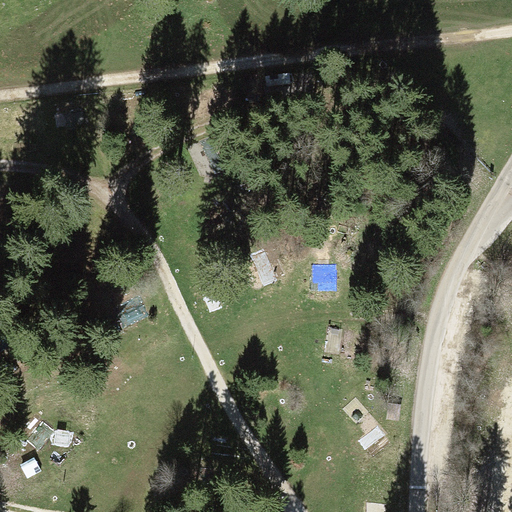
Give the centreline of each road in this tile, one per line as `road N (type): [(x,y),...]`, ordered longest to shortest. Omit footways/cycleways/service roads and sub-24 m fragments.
road 1 (track): [(511,31),(0,93)]
road 2 (track): [(0,163),(107,191),(148,239),(224,401),(294,511)]
road 3 (track): [(441,326),(343,306),(200,350)]
road 4 (track): [(107,191),(167,143),(257,109)]
